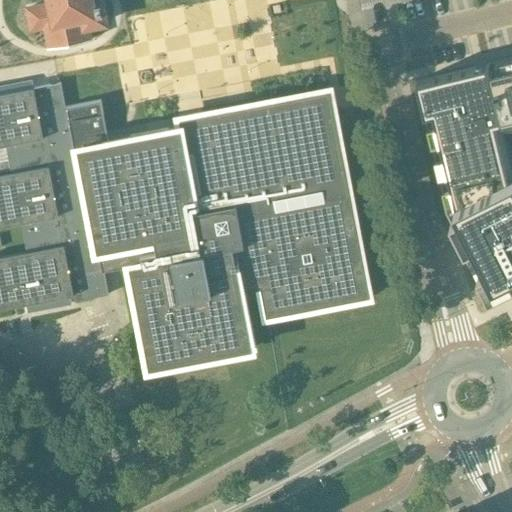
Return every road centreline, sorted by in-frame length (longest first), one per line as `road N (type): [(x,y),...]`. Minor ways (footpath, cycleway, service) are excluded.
road 1 (secondary): [(431,393),(200,511)]
road 2 (tertiary): [(438,287),(380,43)]
road 3 (secondary): [(238,511),(436,414)]
road 4 (residential): [(380,43),(511,14)]
